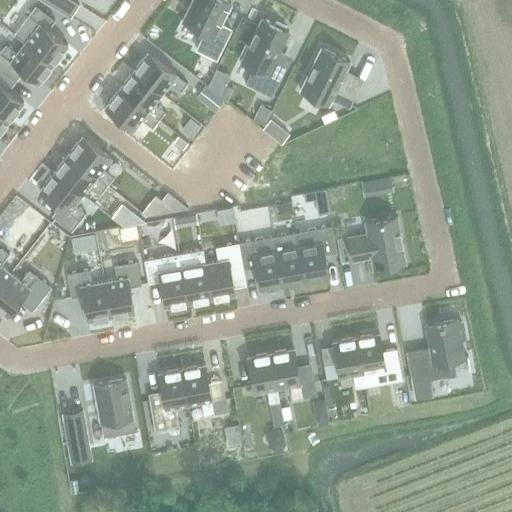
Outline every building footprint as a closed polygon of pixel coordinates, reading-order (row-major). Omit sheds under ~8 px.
[(45,0),(70,15),(79,2),(75,0),(45,0)] [(228,0),(190,0),(182,18),(205,30),(196,48),(216,57),(231,28),(220,22),(230,1),(228,0)] [(35,2),(13,31),(24,40),(53,62),(67,43),(47,27),(55,18),(35,2)] [(274,22),(261,16),(247,45),(245,43),(240,54),(242,55),(240,59),(253,65),(245,81),(272,94),(288,61),(276,55),(279,48),(288,29),(285,28),(286,25),(276,20),(274,22)] [(0,47),(0,65),(15,78),(23,68),(38,80),(53,62),(24,40),(17,50),(6,41),(0,47)] [(320,45),(299,88),(329,103),(331,97),(349,106),(362,79),(345,70),(350,60),(320,45)] [(148,50),(133,69),(161,91),(169,81),(180,90),(187,81),(148,50)] [(0,111),(9,118),(23,100),(7,88),(15,78),(0,65),(0,111)] [(133,69),(119,87),(158,118),(165,109),(154,100),(161,91),(133,69)] [(205,82),(196,94),(215,108),(224,97),(205,82)] [(119,87),(104,105),(133,127),(141,117),(152,126),(158,118),(119,87)] [(258,102),(252,116),(263,121),(269,107),(258,102)] [(0,129),(9,118),(0,111),(0,129)] [(361,134),(356,113),(317,131),(323,160),(341,155),(345,171),(386,162),(378,130),(371,132),(361,134)] [(82,133),(68,152),(107,183),(114,175),(103,166),(111,156),(82,133)] [(178,134),(173,140),(183,147),(188,141),(178,134)] [(68,152),(54,170),(82,192),(89,183),(101,191),(107,183),(68,152)] [(54,170),(39,188),(59,204),(51,213),(71,229),(85,211),(74,202),(82,192),(54,170)] [(390,177),(381,178),(383,190),(392,188),(390,177)] [(313,189),(303,191),(304,199),(314,197),(313,189)] [(289,200),(278,202),(279,210),(291,208),(289,200)] [(373,267),(405,261),(397,214),(365,220),(367,231),(347,235),(352,259),(371,255),(373,267)] [(332,223),(296,230),(305,279),(328,275),(324,252),(336,250),(332,223)] [(296,230),(274,234),(283,283),(305,279),(296,230)] [(274,234),(238,240),(243,267),(255,264),(259,287),(283,283),(274,234)] [(218,258),(205,260),(212,296),(235,292),(232,275),(244,273),(243,267),(238,240),(215,244),(218,258)] [(0,245),(0,283),(10,271),(0,263),(9,252),(0,245)] [(203,247),(179,251),(188,300),(212,296),(205,260),(203,247)] [(179,251),(144,257),(148,281),(160,279),(165,305),(188,300),(179,251)] [(117,276),(104,279),(110,314),(134,310),(129,285),(141,283),(137,259),(114,263),(117,276)] [(10,271),(0,283),(0,308),(6,314),(18,299),(31,309),(51,285),(38,274),(29,267),(20,279),(10,271)] [(89,267),(67,271),(71,295),(83,293),(87,319),(110,314),(104,279),(92,281),(89,267)] [(458,321),(457,317),(434,321),(425,323),(426,327),(430,347),(407,351),(415,396),(432,393),(429,377),(454,372),(452,358),(464,356),(464,355),(460,337),(464,336),(461,320),(458,321)] [(382,349),(379,331),(356,335),(365,384),(402,378),(396,346),(382,349)] [(365,384),(356,335),(333,339),(336,360),(339,375),(352,372),(355,386),(365,384)] [(300,382),(297,364),(294,346),(270,351),(277,386),(290,384),(292,397),(317,393),(314,380),(300,382)] [(270,351),(247,355),(253,390),(267,388),(269,402),(273,424),(283,422),(283,418),(280,406),(279,400),(277,386),(270,351)] [(336,360),(324,363),(327,377),(339,375),(336,360)] [(205,362),(182,367),(188,402),(201,400),(203,413),(214,412),(227,409),(225,395),(211,398),(205,362)] [(162,388),(148,391),(155,430),(179,426),(175,404),(188,402),(182,367),(158,371),(162,388)] [(125,377),(94,382),(103,435),(135,429),(125,377)] [(288,405),(280,406),(283,418),(290,417),(288,405)] [(83,409),(62,412),(69,448),(89,444),(83,409)]
